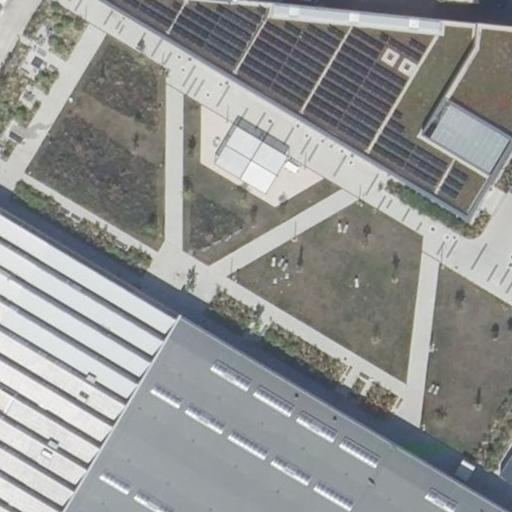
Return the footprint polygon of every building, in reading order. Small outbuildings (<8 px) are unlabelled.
[(0,0),(0,16),(9,0),(0,0)] [(511,31),(127,0),(114,0),(479,217),(511,160),(511,31)] [(2,73),(30,89),(49,56),(21,40),(2,73)] [(144,99),(83,205),(109,220),(171,114),(144,99)] [(5,169),(0,176),(0,187),(15,196),(24,179),(5,169)] [(508,511),(0,207),(0,511),(508,511)] [(382,290),(370,313),(395,325),(407,303),(382,290)]
